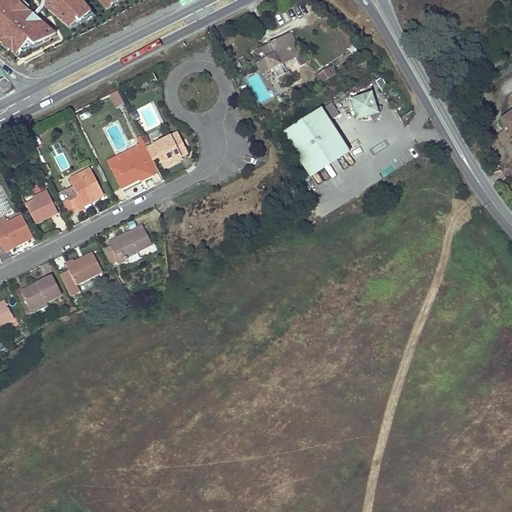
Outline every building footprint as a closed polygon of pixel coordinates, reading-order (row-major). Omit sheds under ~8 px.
[(56,36),(12,0),(0,0),(0,42),(16,56),(56,36)] [(45,0),(44,7),(69,28),(70,27),(72,28),(95,16),(80,0),(45,0)] [(99,0),(106,8),(115,0),(99,0)] [(301,54),(291,34),(253,54),(260,68),(266,65),(269,70),(272,68),(279,83),(292,76),(290,72),(287,72),(284,63),(301,54)] [(335,76),(331,69),(317,77),(320,84),(335,76)] [(389,88),(382,78),(376,81),(382,91),(389,88)] [(110,96),(116,108),(124,105),(119,92),(110,96)] [(371,116),(374,120),(378,113),(382,106),(375,105),(369,100),(363,97),(359,98),(355,101),(354,106),(356,111),(360,115),(366,116),(371,116)] [(333,102),(321,109),(328,122),(329,121),(340,114),(333,102)] [(321,109),(283,133),(310,177),(349,154),(329,121),(328,122),(321,109)] [(511,112),(501,119),(511,135),(511,112)] [(178,132),(148,147),(153,158),(161,154),(164,160),(181,153),(175,143),(182,139),(178,132)] [(188,151),(182,139),(175,143),(181,153),(188,151)] [(122,188),(142,178),(141,175),(152,170),(154,174),(159,171),(156,164),(153,158),(148,147),(144,141),(136,145),(140,152),(111,166),(122,188)] [(181,153),(164,160),(166,166),(183,158),(181,153)] [(161,154),(153,158),(156,164),(164,160),(161,154)] [(83,175),(94,170),(92,166),(81,171),(83,175)] [(81,171),(70,177),(79,195),(81,198),(73,202),(78,213),(88,208),(87,206),(85,204),(95,199),(96,201),(107,196),(94,170),(83,175),(81,171)] [(143,180),(154,174),(152,170),(141,175),(143,180)] [(0,210),(3,216),(13,211),(0,187),(0,210)] [(33,198),(35,203),(50,195),(48,191),(33,198)] [(35,203),(28,206),(39,225),(60,214),(50,195),(35,203)] [(0,237),(6,249),(34,235),(33,234),(24,215),(10,223),(0,227),(0,237)] [(0,227),(10,223),(7,218),(0,220),(0,227)] [(125,258),(154,245),(146,228),(118,240),(117,238),(108,242),(119,264),(127,260),(125,258)] [(68,262),(79,285),(105,272),(96,253),(77,262),(75,258),(68,262)] [(24,295),(32,311),(65,294),(56,276),(40,283),(42,287),(24,295)] [(24,295),(42,287),(40,283),(22,292),(24,295)] [(0,328),(18,320),(10,304),(1,309),(0,309),(0,328)]
